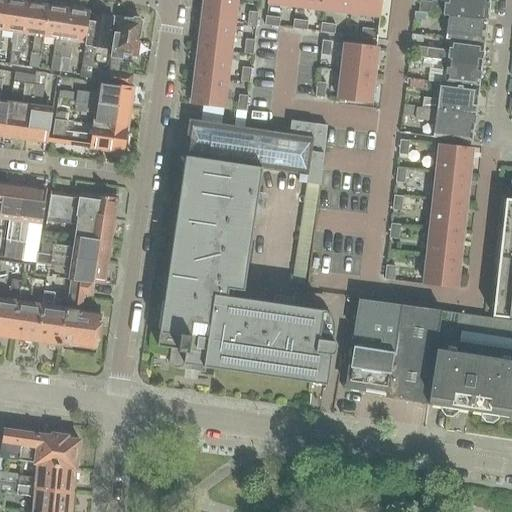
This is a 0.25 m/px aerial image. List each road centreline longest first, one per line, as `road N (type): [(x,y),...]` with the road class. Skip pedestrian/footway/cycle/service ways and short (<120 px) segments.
road 1 (unclassified): [(511,467),(117,407)]
road 2 (unclassified): [(117,407),(144,182)]
road 3 (unclassified): [(144,182),(172,1)]
road 4 (residential): [(474,300),(496,135)]
road 5 (residential): [(144,182),(0,162)]
road 6 (residential): [(496,135),(511,4)]
road 7 (residential): [(402,0),(387,120)]
